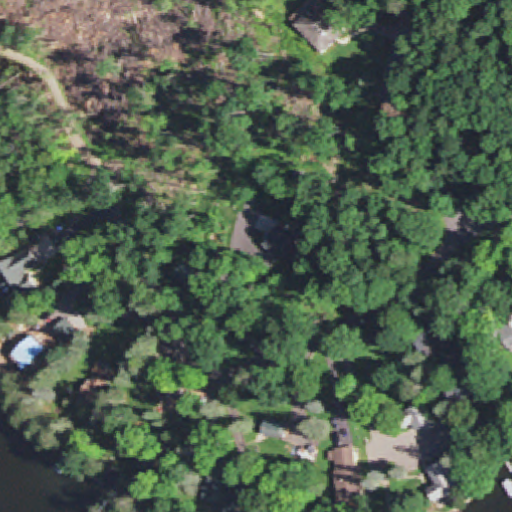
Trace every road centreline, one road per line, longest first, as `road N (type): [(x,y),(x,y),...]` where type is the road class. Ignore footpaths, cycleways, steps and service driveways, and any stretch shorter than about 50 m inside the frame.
road 1 (residential): [(475,231),(331,340),(245,374),(195,350),(142,262)]
road 2 (residential): [(475,231),(425,177),(395,115),(407,51),(449,0)]
